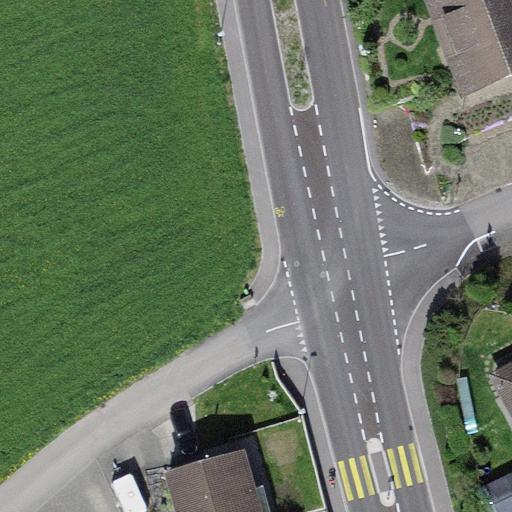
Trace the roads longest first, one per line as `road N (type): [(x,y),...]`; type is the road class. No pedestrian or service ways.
road 1 (unclassified): [(0,511),(56,461),(229,349),(347,307)]
road 2 (secondary): [(341,273),(289,0)]
road 3 (secondary): [(392,511),(347,307)]
road 4 (residential): [(341,273),(511,216)]
